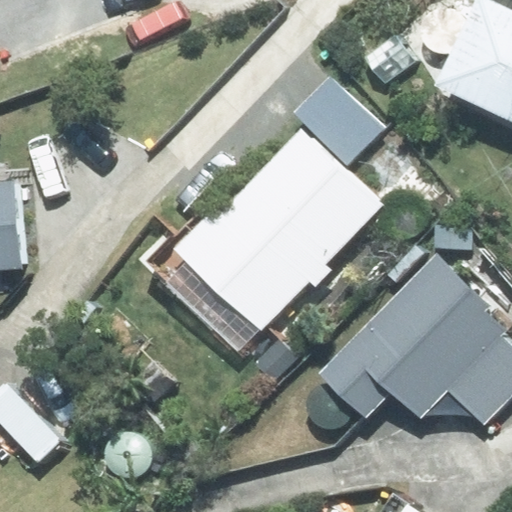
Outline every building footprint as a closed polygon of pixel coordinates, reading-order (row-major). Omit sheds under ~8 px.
[(511,0),(468,86),(511,108),(511,0)] [(244,207),(202,249),(283,329),(405,206),(366,168),(404,129),(351,75),(314,112),(334,132),(253,215),(244,207)] [(71,162),(50,189),(67,202),(88,175),(71,162)] [(0,274),(34,274),(34,164),(0,164),(0,274)] [(511,295),(468,251),(343,373),(388,420),(416,392),(442,419),(469,393),(503,428),(511,418),(511,295)]
